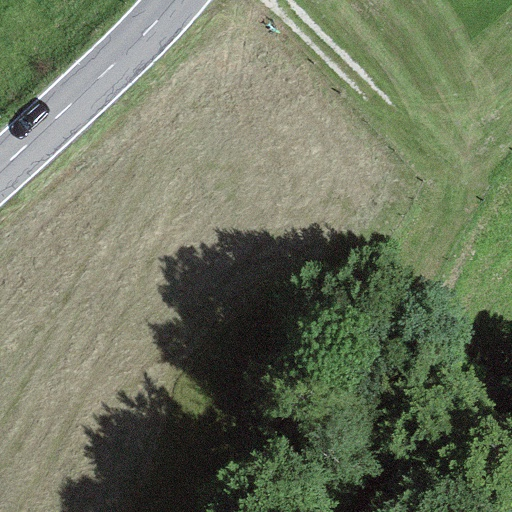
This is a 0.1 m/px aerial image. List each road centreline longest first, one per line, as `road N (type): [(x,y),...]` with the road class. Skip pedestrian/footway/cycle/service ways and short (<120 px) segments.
road 1 (track): [(268,0),(435,170),(433,223),(383,368),(367,511)]
road 2 (secondary): [(174,0),(0,166)]
